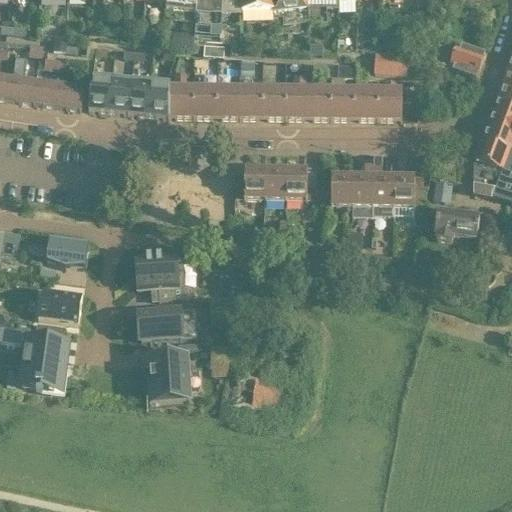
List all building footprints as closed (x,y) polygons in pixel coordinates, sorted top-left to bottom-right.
[(197,5),(197,4),(197,3),(196,0),(166,0),(167,3),(166,6),(165,22),(196,25),(197,5)] [(196,0),(197,3),(197,4),(197,5),(196,25),(195,37),(219,38),(236,38),(236,26),(242,26),(242,19),(227,19),(227,0),(196,0)] [(242,7),(242,0),(227,0),(227,19),(242,19),(242,7)] [(242,19),(242,26),(273,26),(273,20),(273,17),(273,0),(242,0),(242,7),(242,19)] [(273,0),(273,17),(273,20),(282,19),(283,30),(308,29),(309,6),(308,0),(273,0)] [(308,0),(309,6),(308,29),(326,28),(327,14),(336,14),(337,6),(338,6),(338,3),(337,0),(308,0)] [(450,0),(451,9),(503,10),(503,0),(450,0)] [(25,33),(1,31),(0,37),(0,39),(24,42),(25,33)] [(197,53),(198,41),(179,39),(178,51),(197,53)] [(55,41),(54,56),(65,57),(66,42),(55,41)] [(48,50),(30,48),(28,61),(39,62),(37,72),(44,73),(65,75),(66,65),(47,63),(48,50)] [(224,50),(204,48),(203,61),(223,62),(224,50)] [(458,48),(448,74),(477,85),(486,59),(458,48)] [(78,51),(65,50),(65,58),(77,60),(78,51)] [(324,50),(311,50),(310,61),(324,61),(324,50)] [(97,51),(96,59),(106,60),(106,52),(97,51)] [(9,54),(0,52),(0,62),(7,64),(9,54)] [(124,62),(133,63),(134,55),(124,54),(124,62)] [(134,55),(133,63),(143,64),(144,56),(134,55)] [(163,63),(173,64),(174,56),(164,55),(163,63)] [(408,58),(375,57),(374,79),(407,82),(408,58)] [(511,60),(511,61),(498,104),(511,108),(511,60)] [(338,82),(340,82),(345,82),(345,83),(354,83),(354,70),(355,69),(355,63),(339,63),(338,82)] [(254,81),(254,65),(241,65),(241,81),(254,81)] [(112,78),(92,76),(91,84),(88,116),(94,117),(109,118),(112,78)] [(112,78),(109,118),(129,120),(133,80),(112,78)] [(288,124),(312,125),(312,92),(305,92),(305,78),(293,78),(293,92),(289,92),(288,124)] [(144,121),(149,122),(153,82),(133,80),(129,120),(144,121)] [(0,104),(9,105),(12,83),(0,81),(0,104)] [(169,83),(153,82),(149,122),(169,124),(169,91),(169,83)] [(319,92),(319,125),(340,125),(340,92),(340,82),(338,82),(331,82),(331,92),(319,92)] [(340,82),(340,92),(340,125),(361,125),(361,93),(345,92),(345,83),(345,82),(340,82)] [(33,109),(36,86),(12,83),(9,105),(33,109)] [(381,125),(381,93),(377,93),(377,83),(361,83),(361,93),(361,125),(381,125)] [(385,93),(381,93),(381,125),(402,125),(402,108),(411,108),(411,94),(401,94),(401,93),(395,93),(395,85),(385,85),(385,93)] [(33,109),(56,112),(59,89),(36,86),(33,109)] [(83,93),(59,89),(56,112),(81,115),(83,93)] [(198,92),(169,91),(169,124),(198,124),(198,92)] [(221,92),(198,92),(198,124),(221,124),(221,92)] [(221,124),(243,124),(243,92),(221,92),(221,124)] [(266,92),(243,92),(243,124),(266,124),(266,92)] [(266,124),(288,124),(289,92),(266,92),(266,124)] [(511,108),(498,104),(485,142),(483,148),(509,157),(510,155),(511,155),(511,108)] [(502,178),(509,157),(483,148),(474,171),(474,186),(479,187),(481,182),(488,184),(492,174),(502,178)] [(511,209),(511,155),(510,155),(509,157),(502,178),(495,196),(493,202),(511,209)] [(373,161),(365,160),(365,182),(353,181),(352,212),(352,222),(373,223),(373,221),(373,212),(373,161)] [(393,220),(394,182),(382,182),(382,161),(373,161),(373,212),(373,221),(393,222),(393,220)] [(245,205),(265,206),(265,175),(244,174),(244,196),(236,196),(236,204),(245,204),(245,205)] [(477,191),(495,196),(502,178),(492,174),(488,184),(481,182),(479,187),(477,191)] [(286,175),(265,175),(265,206),(285,206),(286,175)] [(307,175),(286,175),(285,206),(307,206),(307,205),(315,206),(315,196),(307,196),(307,175)] [(331,211),(352,212),(353,181),(332,181),(332,197),(322,197),(321,206),(332,206),(331,211)] [(394,182),(393,220),(415,221),(415,193),(424,193),(424,183),(394,182)] [(495,196),(477,191),(474,190),(474,198),(493,203),(493,202),(495,196)] [(479,223),(437,217),(434,240),(437,240),(436,245),(451,247),(452,242),(475,246),(479,223)] [(288,236),(290,226),(280,225),(278,235),(288,236)] [(86,273),(89,249),(50,244),(46,267),(66,274),(86,273)] [(158,307),(194,305),(193,292),(185,291),(183,262),(176,263),(176,262),(136,265),(138,296),(158,295),(158,307)] [(211,278),(231,280),(233,269),(213,266),(211,278)] [(42,296),(38,325),(78,330),(82,301),(42,296)] [(226,316),(227,327),(237,327),(242,302),(210,304),(210,317),(226,316)] [(196,316),(141,319),(142,347),(197,344),(196,316)] [(0,346),(20,350),(22,337),(0,333),(0,346)] [(252,337),(245,371),(295,377),(299,342),(252,337)] [(27,346),(21,391),(60,396),(66,351),(55,349),(55,352),(39,350),(39,347),(27,346)] [(150,366),(152,406),(188,404),(187,394),(198,393),(197,373),(186,374),(185,364),(150,366)] [(228,372),(210,372),(211,384),(226,384),(228,372)] [(281,390),(227,382),(222,411),(277,419),(291,421),(295,392),(281,390)]
